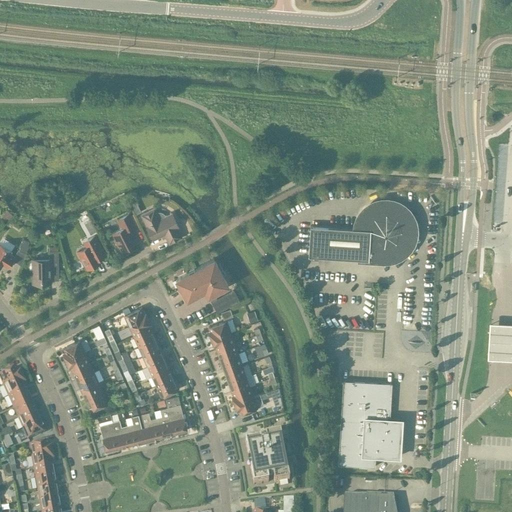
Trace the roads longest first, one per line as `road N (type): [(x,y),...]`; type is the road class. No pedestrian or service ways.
road 1 (residential): [(226,511),(204,404),(155,288),(32,352)]
road 2 (unclassified): [(383,0),(348,22),(65,0)]
road 3 (secondary): [(443,511),(462,235)]
road 4 (secondary): [(462,235),(473,180),(468,87),(476,0)]
road 5 (secondary): [(461,0),(454,102),(462,235)]
road 6 (residential): [(86,511),(64,422),(32,352)]
road 7 (residential): [(14,324),(149,250)]
